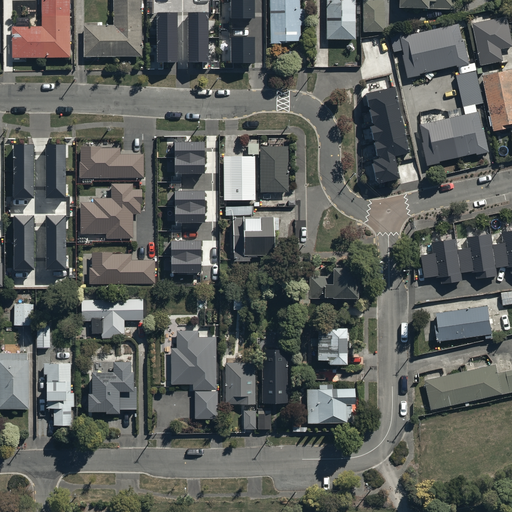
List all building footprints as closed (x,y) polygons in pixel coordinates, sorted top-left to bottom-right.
[(69,0),(41,0),(41,27),(12,27),(12,58),(70,58),(69,0)] [(141,0),(111,0),(112,26),(84,26),(83,58),(141,58),(141,0)] [(254,18),(254,0),(229,0),(230,18),(254,18)] [(269,0),(270,45),(289,45),(289,43),(300,42),(300,27),(305,27),(305,9),(300,9),(299,0),(269,0)] [(355,40),(355,0),(325,0),(325,40),(355,40)] [(455,0),(399,0),(400,11),(456,11),(455,0)] [(385,32),(384,1),(362,1),(363,33),(385,32)] [(177,61),(177,12),(157,12),(157,62),(177,61)] [(208,62),(208,12),(188,12),(188,62),(208,62)] [(511,39),(507,16),(472,23),(481,65),(503,60),(501,49),(511,46),(511,39)] [(463,42),(460,24),(401,37),(400,32),(390,34),(394,54),(403,52),(404,56),(403,56),(407,79),(420,76),(420,75),(457,67),(457,68),(470,65),(465,41),(463,42)] [(254,37),(230,36),(230,63),(254,63),(254,37)] [(355,53),(328,53),(328,63),(355,63),(355,53)] [(381,62),(360,66),(364,87),(385,82),(381,62)] [(511,70),(483,77),(495,133),(511,129),(511,70)] [(465,115),(420,125),(424,144),(422,144),(427,167),(440,164),(440,163),(477,155),(478,156),(490,153),(485,128),(481,129),(476,104),(484,102),(477,72),(457,76),(465,115)] [(410,153),(395,86),(366,93),(373,126),(370,127),(378,159),(371,160),(377,186),(400,180),(395,157),(410,153)] [(204,141),(175,141),(175,174),(205,174),(204,141)] [(66,198),(66,143),(46,143),(46,198),(66,198)] [(35,198),(35,144),(15,144),(15,198),(35,198)] [(101,146),(81,147),(81,161),(80,162),(80,178),(144,177),(143,154),(120,154),(120,148),(101,148),(101,146)] [(224,149),(224,202),(242,202),(242,192),(268,192),(268,196),(286,196),(285,149),(267,149),(267,155),(241,155),(241,149),(224,149)] [(134,183),(112,183),(112,198),(94,198),(94,202),(81,202),(81,233),(107,233),(107,238),(133,237),(133,214),(141,213),(141,204),(143,204),(143,189),(134,189),(134,183)] [(205,190),(175,190),(175,222),(205,222),(205,190)] [(225,211),(226,219),(253,218),(253,210),(225,211)] [(172,211),(161,211),(161,235),(172,235),(172,211)] [(35,269),(35,215),(15,215),(15,269),(35,269)] [(67,269),(66,215),(47,215),(47,269),(67,269)] [(250,259),(273,259),(273,221),(242,221),(242,222),(232,222),(233,265),(250,265),(250,259)] [(511,230),(502,232),(504,243),(494,244),(493,233),(467,237),(469,248),(459,250),(457,239),(433,243),(434,254),(422,256),(425,278),(441,276),(443,284),(463,281),(462,274),(475,272),(477,279),(498,276),(496,268),(511,266),(511,273),(511,230)] [(201,272),(201,240),(171,240),(172,272),(201,272)] [(155,260),(132,260),(132,254),(113,254),(113,252),(92,252),(92,268),(89,267),(90,283),(155,283),(155,260)] [(88,257),(79,257),(79,280),(88,280),(88,257)] [(326,301),(331,301),(331,302),(354,302),(354,272),(331,272),(331,288),(326,288),(326,280),(309,280),(310,303),(326,303),(326,301)] [(511,290),(501,292),(503,306),(511,304),(511,290)] [(143,300),(82,300),(82,321),(92,321),(92,335),(102,335),(102,339),(124,339),(124,320),(143,320),(143,300)] [(255,302),(241,302),(241,314),(255,314),(255,302)] [(12,305),(12,327),(29,327),(29,305),(12,305)] [(488,307),(436,314),(438,326),(435,326),(437,342),(491,335),(488,307)] [(48,351),(48,329),(33,329),(33,351),(48,351)] [(217,418),(217,336),(199,336),(199,330),(177,330),(177,348),(172,348),(172,384),(196,383),(196,418),(217,418)] [(344,366),(344,330),(325,331),(325,333),(315,333),(315,363),(327,363),(327,366),(344,366)] [(287,350),(262,350),(262,404),(287,404),(287,350)] [(0,410),(26,411),(26,361),(15,361),(15,355),(0,355),(0,410)] [(131,389),(130,365),(103,366),(103,375),(88,375),(88,377),(84,377),(84,388),(88,388),(88,405),(111,404),(111,412),(130,412),(130,389),(131,389)] [(496,365),(424,381),(431,410),(511,391),(511,370),(498,374),(496,365)] [(52,412),(52,429),(73,429),(73,397),(68,397),(68,367),(42,367),(42,377),(46,377),(46,412),(52,412)] [(227,406),(256,405),(256,369),(227,369),(227,406)] [(352,408),(352,391),(330,392),(330,387),(318,387),(318,392),(306,392),(307,418),(302,418),(302,426),(345,425),(345,408),(352,408)] [(257,415),(245,415),(245,432),(257,432),(257,415)] [(258,417),(258,433),(271,432),(271,417),(258,417)]
